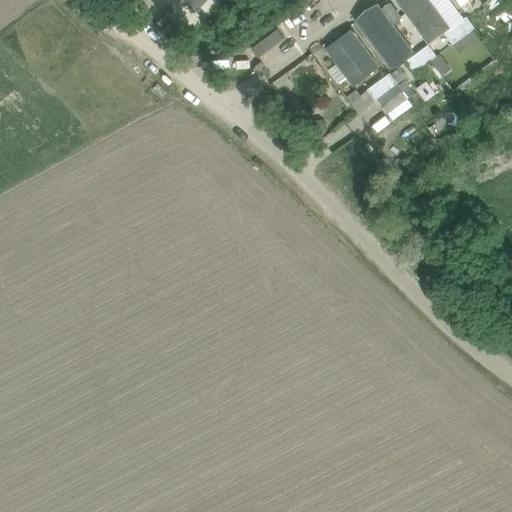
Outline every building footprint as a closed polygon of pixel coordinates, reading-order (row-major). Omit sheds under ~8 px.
[(183,0),(182,1),(195,14),(208,0),(183,0)] [(430,0),(395,0),(429,45),(451,28),(430,0)] [(456,0),(477,28),(491,18),(476,0),(456,0)] [(511,0),(490,0),(483,5),(492,17),(493,16),(511,2),(511,0)] [(379,4),(355,22),(391,71),(415,53),(394,25),(403,19),(392,4),(383,10),(379,4)] [(468,18),(445,35),(453,45),(475,29),(468,18)] [(352,29),(325,50),(354,87),(380,67),(352,29)] [(196,30),(190,36),(198,44),(204,38),(196,30)] [(429,46),(407,62),(415,73),(436,58),(437,57),(429,46)] [(361,96),(351,103),(359,114),(376,101),(379,100),(389,114),(408,100),(408,99),(398,86),(397,84),(398,83),(391,74),(390,75),(368,90),(369,91),(361,96)]
